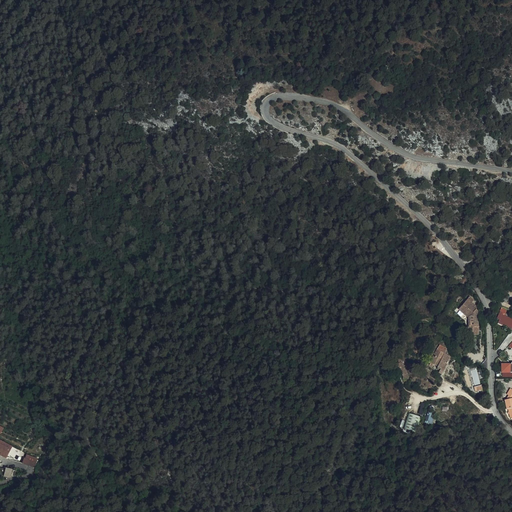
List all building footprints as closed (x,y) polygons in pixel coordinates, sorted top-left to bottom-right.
[(466,327),(467,336),(474,335),(477,335),(476,310),(474,309),(475,307),(469,302),(471,300),(466,296),(457,310),(468,318),(468,327),(466,327)] [(511,322),(504,321),(502,328),(509,332),(511,322)] [(446,352),(438,348),(436,352),(428,369),(430,371),(432,367),(437,369),(437,370),(437,371),(438,372),(439,372),(440,372),(438,375),(442,377),(450,360),(443,356),(446,352)] [(400,363),(397,364),(398,366),(398,367),(395,368),(392,369),(394,377),(400,375),(403,384),(408,382),(403,366),(401,366),(400,363)] [(510,366),(501,367),(501,375),(511,374),(511,365),(510,365),(510,366)] [(473,386),(481,384),(476,366),(468,369),(473,386)] [(431,417),(432,412),(428,411),(425,422),(433,424),(434,417),(431,417)] [(422,421),(409,417),(404,432),(417,436),(422,421)] [(0,451),(4,453),(7,455),(10,450),(0,445),(0,451)]
